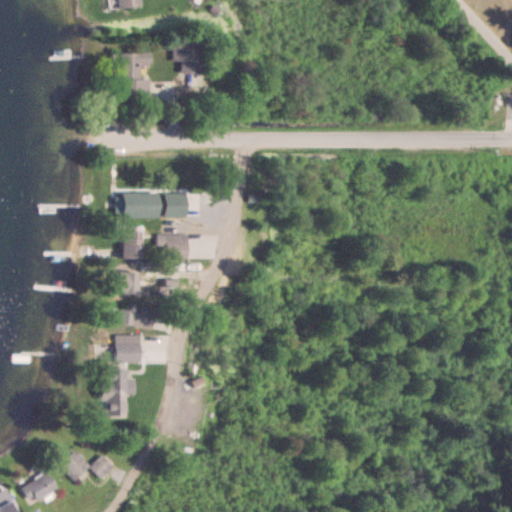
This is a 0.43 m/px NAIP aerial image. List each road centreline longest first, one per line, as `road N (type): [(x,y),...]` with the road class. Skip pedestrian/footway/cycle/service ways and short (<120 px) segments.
road 1 (residential): [(107,511),(162,413),(173,339),(221,261),(239,139)]
road 2 (residential): [(239,139),(511,136)]
road 3 (residential): [(239,139),(61,139)]
